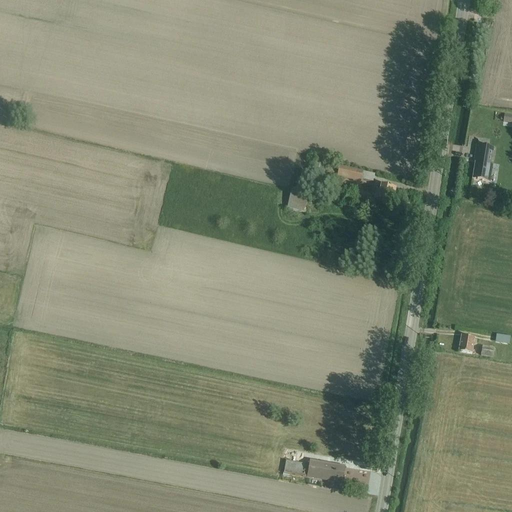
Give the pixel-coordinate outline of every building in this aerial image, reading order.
[(477,146),(472,180),(490,183),(493,164),(491,164),(494,149),(477,146)] [(325,172),(327,164),(315,161),(313,171),(324,174),(325,172)] [(327,164),(325,172),(337,175),(336,178),(360,183),(361,180),(373,183),(374,175),(327,164)] [(359,192),(358,200),(374,204),(374,201),(392,206),(396,190),(380,187),(379,192),(372,191),(371,194),(359,192)] [(291,188),(287,209),(304,213),(309,192),(291,188)] [(496,335),(495,343),(510,345),(511,338),(496,335)] [(461,337),(458,352),(472,355),(475,339),(461,337)] [(482,347),(481,356),(492,359),(494,349),(482,347)] [(286,461),(283,473),(307,478),(342,484),(345,468),(310,462),(309,465),(286,461)]
